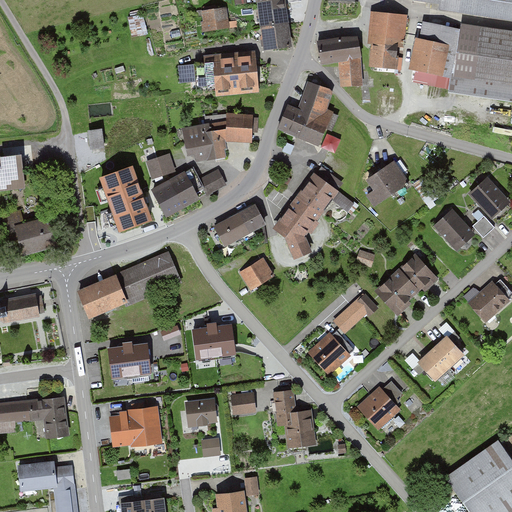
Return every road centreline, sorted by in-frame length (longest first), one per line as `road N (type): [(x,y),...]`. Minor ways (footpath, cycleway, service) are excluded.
road 1 (track): [(83,261),(64,110),(0,0)]
road 2 (residential): [(511,240),(328,407)]
road 3 (residential): [(298,58),(368,119),(511,159)]
road 4 (residential): [(182,227),(207,270),(328,407)]
road 5 (residential): [(182,227),(233,198),(256,172),(298,58)]
road 6 (track): [(511,26),(360,0)]
road 7 (tertiary): [(97,511),(80,369)]
road 8 (residential): [(328,407),(423,511)]
